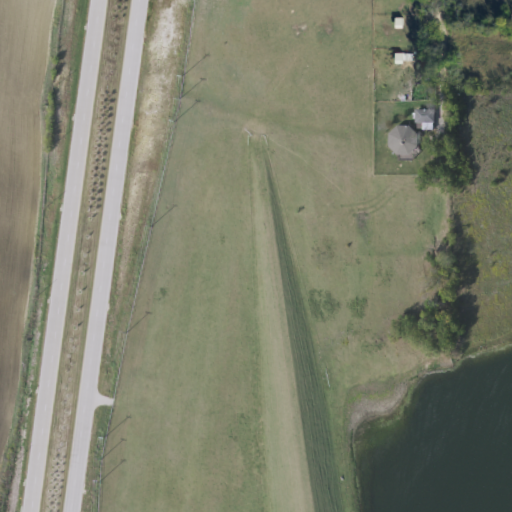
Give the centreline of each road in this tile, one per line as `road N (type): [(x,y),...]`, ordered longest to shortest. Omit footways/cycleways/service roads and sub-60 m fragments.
road 1 (primary): [(66,511),(134,0)]
road 2 (primary): [(92,0),(24,511)]
